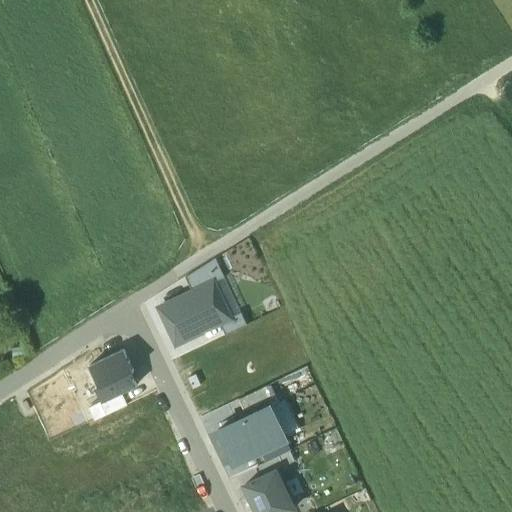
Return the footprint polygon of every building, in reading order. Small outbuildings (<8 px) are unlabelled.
[(187,276),(194,290),(214,280),(225,275),(216,258),(187,276)] [(160,306),(178,342),(221,322),(232,316),(214,280),(194,290),(160,306)] [(232,316),(221,322),(227,334),(248,324),(242,311),(232,316)] [(138,384),(132,371),(134,370),(124,349),(90,364),(99,384),(96,385),(103,400),(138,384)] [(219,429),(234,462),(263,449),(284,439),(288,437),(271,404),(219,429)] [(284,439),(263,449),(268,460),(289,450),(284,439)] [(268,460),(258,465),(263,476),(276,469),(295,460),(289,450),(268,460)] [(245,485),(258,511),(285,511),(295,507),(276,469),(263,476),(245,485)]
